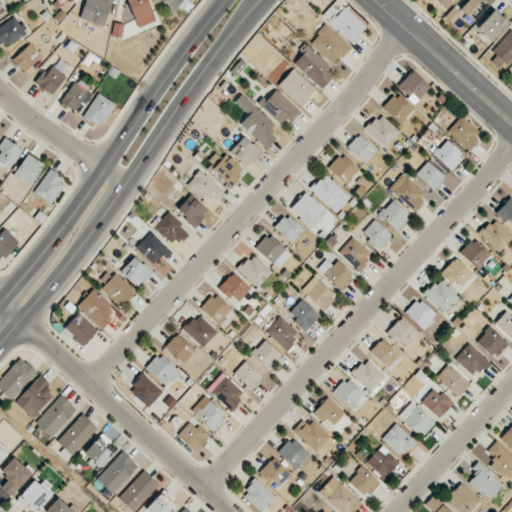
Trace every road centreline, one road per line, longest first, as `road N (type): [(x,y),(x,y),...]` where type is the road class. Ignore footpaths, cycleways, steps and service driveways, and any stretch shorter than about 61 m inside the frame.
road 1 (residential): [(87,383),(405,29)]
road 2 (residential): [(200,489),(511,151)]
road 3 (secondary): [(0,340),(68,263),(259,0)]
road 4 (secondary): [(222,0),(73,211),(0,295)]
road 5 (residential): [(19,319),(224,511)]
road 6 (tertiary): [(511,127),(373,0)]
road 7 (residential): [(394,511),(511,383)]
road 8 (residential): [(0,89),(127,182)]
